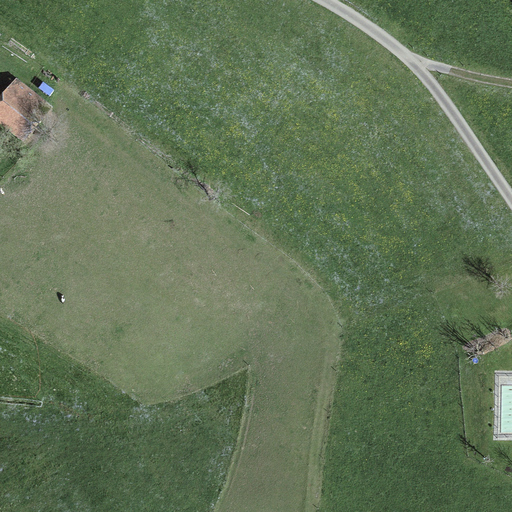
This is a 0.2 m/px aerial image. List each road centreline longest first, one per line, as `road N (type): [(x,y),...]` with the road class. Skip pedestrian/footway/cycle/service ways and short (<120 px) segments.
road 1 (track): [(305,511),(330,341),(317,299),(119,140),(0,59)]
road 2 (track): [(511,208),(409,62),(312,0)]
